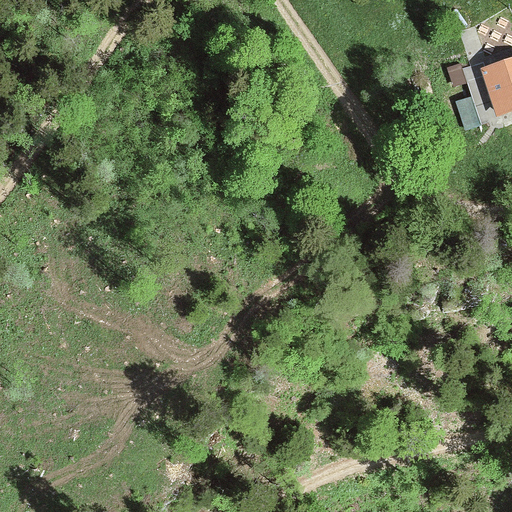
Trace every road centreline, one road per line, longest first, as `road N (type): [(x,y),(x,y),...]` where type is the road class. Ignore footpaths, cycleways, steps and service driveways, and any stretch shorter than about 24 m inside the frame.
road 1 (trunk): [(183,0),(511,506)]
road 2 (track): [(278,0),(310,32),(370,129),(423,185),(511,192)]
road 3 (track): [(511,428),(341,474),(267,511)]
road 4 (track): [(0,184),(146,0)]
